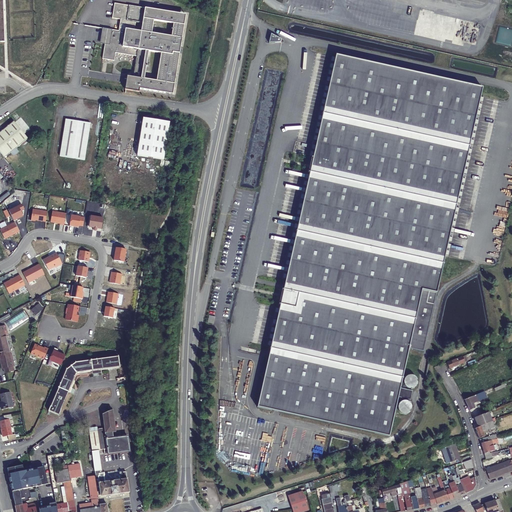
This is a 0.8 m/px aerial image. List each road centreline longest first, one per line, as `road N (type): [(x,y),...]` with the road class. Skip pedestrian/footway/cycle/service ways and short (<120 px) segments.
road 1 (secondary): [(223,114),(191,299),(185,473)]
road 2 (residential): [(0,267),(38,232),(94,243),(101,254),(89,325),(68,332),(45,327)]
road 3 (residential): [(0,112),(60,88),(223,114)]
road 4 (unknown): [(489,19),(481,42),(461,48),(309,15),(290,0)]
